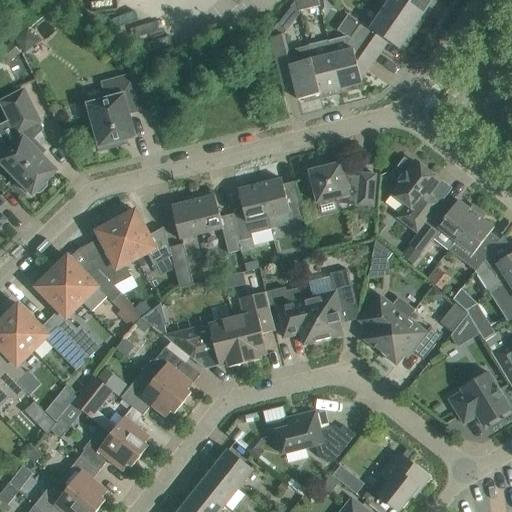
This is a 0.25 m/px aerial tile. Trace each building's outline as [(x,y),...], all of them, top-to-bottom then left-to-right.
[(296,0),(299,11),(320,6),(318,0),(296,0)] [(421,18),(424,13),(404,0),(389,0),(382,11),(415,33),(424,20),(421,18)] [(404,0),(424,13),(427,9),(430,11),(437,0),(404,0)] [(370,28),(362,22),(355,33),(375,47),(382,37),(399,49),(403,44),(406,47),(415,33),(382,11),(370,28)] [(355,33),(351,38),(348,36),(329,41),(332,55),(340,90),(341,93),(358,89),(357,85),(362,84),(357,63),(365,61),(375,47),(355,33)] [(311,60),(292,65),(291,60),(285,34),(271,38),(284,89),(295,86),(299,100),(304,99),(305,102),(321,98),(311,60)] [(332,55),(329,41),(308,46),(311,60),(321,98),(337,94),(336,91),(340,90),(332,55)] [(145,110),(140,90),(135,74),(103,83),(107,99),(88,105),(96,133),(92,134),(96,148),(101,151),(115,147),(114,143),(135,137),(129,114),(145,110)] [(10,121),(0,125),(0,134),(6,146),(10,150),(0,160),(0,162),(32,196),(57,171),(30,143),(42,130),(39,123),(40,122),(28,99),(24,90),(0,102),(10,121)] [(391,193),(407,206),(398,218),(418,233),(441,204),(430,195),(441,181),(415,161),(413,165),(405,159),(391,176),(399,182),(391,193)] [(305,168),(309,188),(310,189),(314,188),(317,204),(337,199),(337,201),(350,202),(357,203),(357,206),(373,207),(376,175),(360,174),(360,176),(344,175),(343,170),(340,171),(335,168),(334,165),(327,167),(326,163),(305,168)] [(287,200),(287,198),(282,179),(269,182),(267,178),(259,180),(271,229),(305,221),(299,197),(287,200)] [(238,190),(243,209),(244,211),(232,214),(239,241),(252,238),(251,234),(271,229),(259,180),(251,182),(252,186),(238,190)] [(241,250),(239,241),(232,214),(220,217),(214,191),(192,196),(202,234),(223,229),(228,253),(241,250)] [(172,206),(176,226),(180,240),(202,234),(192,196),(184,198),(185,203),(172,206)] [(418,233),(410,245),(421,254),(433,238),(449,250),(455,241),(479,210),(472,205),(469,209),(459,201),(450,211),(441,204),(418,233)] [(164,227),(149,235),(135,210),(116,221),(137,259),(148,254),(154,265),(172,256),(169,248),(164,227)] [(455,241),(449,250),(476,271),(484,261),(496,245),(486,238),(494,228),(483,219),(486,216),(479,210),(455,241)] [(137,259),(116,221),(96,231),(108,253),(90,262),(114,286),(132,277),(126,265),(137,259)] [(484,261),(476,271),(497,291),(511,281),(511,249),(504,236),(496,245),(484,261)] [(394,254),(378,241),(374,260),(390,259),(394,254)] [(205,272),(191,275),(183,245),(169,248),(172,256),(180,289),(194,285),(193,284),(207,281),(205,272)] [(357,247),(358,256),(368,254),(367,245),(357,247)] [(52,272),(82,303),(91,312),(106,297),(112,302),(121,293),(114,286),(90,262),(84,266),(88,270),(85,274),(68,256),(52,272)] [(258,261),(245,264),(247,272),(260,269),(258,261)] [(335,292),(313,298),(323,340),(343,335),(340,323),(342,318),(340,307),(356,303),(348,270),(330,274),(335,292)] [(52,272),(36,288),(50,302),(59,311),(50,320),(76,347),(83,340),(89,334),(81,326),(78,329),(67,318),(82,303),(52,272)] [(511,281),(497,291),(499,292),(502,290),(511,304),(511,281)] [(304,345),(323,340),(313,298),(289,303),(285,288),(266,292),(269,304),(275,303),(283,338),(301,333),(304,345)] [(447,296),(437,288),(429,298),(435,304),(442,302),(447,296)] [(462,289),(454,300),(466,311),(478,303),(462,289)] [(276,331),(269,304),(266,292),(265,293),(240,299),(244,316),(233,319),(244,364),(260,360),(259,356),(268,354),(263,335),(276,331)] [(372,306),(360,321),(361,322),(365,318),(373,324),(373,330),(372,332),(365,340),(381,353),(408,318),(414,311),(399,299),(393,306),(392,306),(380,296),(372,306)] [(146,302),(136,309),(142,315),(143,316),(151,310),(146,302)] [(455,303),(440,323),(452,333),(467,313),(455,303)] [(478,303),(466,311),(467,313),(480,334),(484,340),(496,333),(478,303)] [(143,316),(140,318),(163,337),(167,336),(159,304),(151,310),(143,316)] [(41,328),(33,319),(19,305),(3,320),(33,351),(46,339),(76,370),(88,359),(76,347),(50,320),(41,328)] [(132,305),(122,315),(132,325),(142,315),(136,309),(132,305)] [(480,334),(467,313),(452,333),(450,335),(457,347),(480,334)] [(424,360),(436,344),(442,337),(430,328),(426,333),(408,318),(381,353),(396,365),(405,355),(410,354),(413,351),(424,360)] [(229,368),(244,364),(233,319),(167,336),(163,337),(171,343),(190,358),(194,361),(195,360),(193,359),(200,350),(206,349),(212,353),(216,352),(220,366),(228,364),(229,368)] [(33,351),(3,320),(0,322),(0,349),(6,355),(0,361),(0,366),(17,384),(27,374),(18,366),(33,351)] [(141,320),(135,327),(146,335),(151,328),(141,320)] [(125,339),(116,350),(127,359),(136,348),(125,339)] [(511,340),(491,353),(502,370),(511,387),(511,340)] [(150,362),(143,372),(183,404),(191,393),(188,391),(193,384),(178,372),(186,363),(166,347),(153,364),(150,362)] [(0,408),(12,397),(15,400),(20,400),(27,394),(17,384),(0,366),(0,408)] [(122,397),(121,398),(133,407),(143,416),(151,406),(166,418),(171,412),(175,414),(183,404),(143,372),(135,381),(129,389),(122,397)] [(483,426),(511,409),(489,373),(461,390),(462,392),(449,400),(464,425),(477,417),(483,426)] [(113,392),(94,377),(77,398),(72,404),(83,412),(91,419),(113,392)] [(66,387),(46,412),(57,423),(72,404),(77,398),(66,387)] [(57,423),(51,431),(61,439),(71,427),(83,412),(72,404),(57,423)] [(283,407),(264,411),(267,425),(286,420),(286,419),(283,407)] [(97,411),(91,419),(111,434),(140,457),(149,447),(145,444),(151,438),(135,425),(125,417),(117,427),(97,411)] [(46,414),(37,423),(47,434),(56,424),(46,414)] [(337,457),(338,457),(356,435),(344,426),(340,430),(335,426),(320,429),(317,416),(303,420),(302,415),(286,419),(286,420),(289,428),(276,431),(282,456),(319,446),(320,449),(317,449),(318,455),(327,462),(333,461),(337,457)] [(132,468),(140,457),(111,434),(104,443),(97,438),(92,438),(83,450),(85,451),(82,455),(100,470),(108,460),(123,472),(129,465),(132,468)] [(261,449),(266,443),(258,437),(248,451),(282,477),(284,471),(283,468),(281,466),(278,465),(274,466),(261,457),(265,452),(261,449)] [(37,448),(29,458),(36,463),(43,454),(37,448)] [(214,468),(239,488),(254,470),(228,450),(214,468)] [(430,478),(398,453),(381,475),(390,482),(379,496),(399,511),(417,489),(419,491),(430,478)] [(100,470),(82,455),(60,482),(97,511),(106,501),(102,498),(108,492),(93,480),(100,470)] [(341,464),(333,476),(358,493),(367,481),(341,464)] [(199,486),(225,507),(239,488),(214,468),(199,486)] [(14,477),(9,484),(19,491),(23,485),(14,477)] [(44,497),(36,507),(42,511),(96,511),(97,511),(68,488),(64,494),(54,486),(44,497)] [(185,504),(194,511),(220,511),(225,507),(199,486),(185,504)] [(368,511),(352,499),(341,511),(368,511)]
